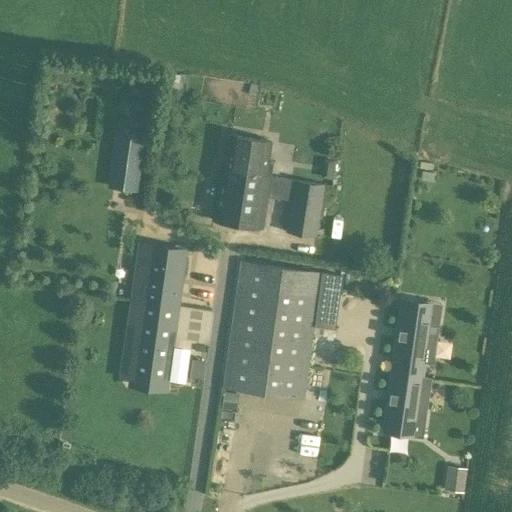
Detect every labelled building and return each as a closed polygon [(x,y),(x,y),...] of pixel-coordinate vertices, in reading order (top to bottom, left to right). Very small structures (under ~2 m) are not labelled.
[(115,130),(109,175),(139,179),(145,134),(115,130)] [(213,207),(212,219),(262,228),(267,195),(289,199),(285,231),(317,236),(325,184),(295,180),(270,176),(270,175),(266,174),(271,142),(230,136),(225,168),(225,169),(220,168),(213,207)] [(420,161),(419,168),(432,169),(432,163),(420,161)] [(134,285),(178,291),(184,250),(140,243),(134,285)] [(301,398),(319,273),(242,262),(224,387),(301,398)] [(433,364),(440,315),(399,309),(396,328),(398,329),(397,338),(395,338),(392,359),(433,364)] [(165,331),(132,327),(127,368),(160,372),(165,331)] [(202,376),(205,363),(192,360),(189,373),(202,376)] [(386,401),(383,421),(424,427),(431,377),(390,371),(387,392),(390,393),(388,402),(386,401)] [(447,465),(443,489),(462,492),(466,468),(447,465)]
